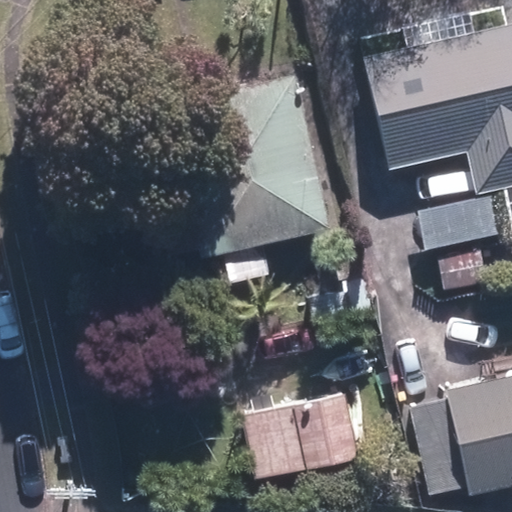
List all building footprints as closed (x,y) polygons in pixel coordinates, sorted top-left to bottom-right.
[(511,21),(366,53),(389,158),(469,141),(478,181),(511,173),(511,21)] [(329,222),(294,70),(187,94),(222,246),(329,222)] [(301,290),(307,324),(374,312),(368,279),(301,290)] [(470,478),(472,486),(511,477),(511,369),(450,383),(452,395),(414,403),(432,486),(470,478)] [(244,413),(256,470),(350,449),(338,393),(244,413)]
